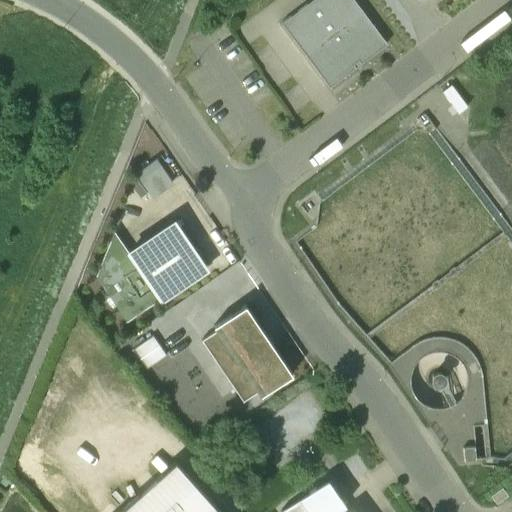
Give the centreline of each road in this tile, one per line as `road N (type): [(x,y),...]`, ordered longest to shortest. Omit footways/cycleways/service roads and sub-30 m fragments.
road 1 (track): [(0,451),(193,0)]
road 2 (track): [(156,0),(0,374)]
road 3 (unclassified): [(453,511),(262,259),(236,204)]
road 4 (unclassified): [(236,204),(511,0)]
road 5 (unclassified): [(58,0),(130,59),(236,204)]
